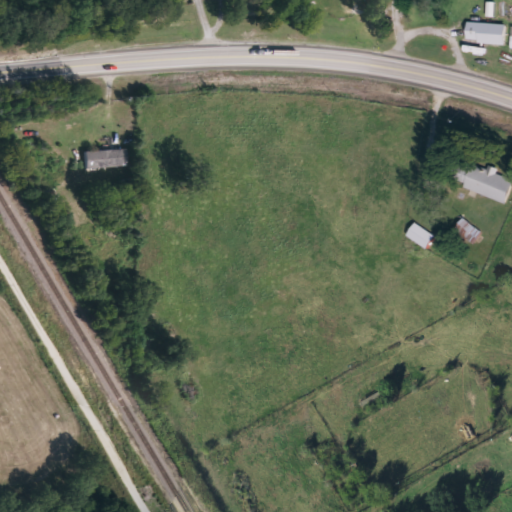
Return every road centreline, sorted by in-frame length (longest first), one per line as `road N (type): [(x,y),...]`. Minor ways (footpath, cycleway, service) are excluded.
road 1 (primary): [(511,99),(437,77),(292,54),(0,72)]
road 2 (residential): [(100,511),(0,351)]
